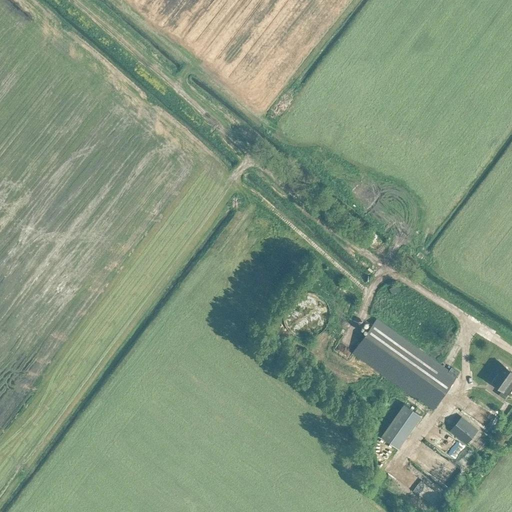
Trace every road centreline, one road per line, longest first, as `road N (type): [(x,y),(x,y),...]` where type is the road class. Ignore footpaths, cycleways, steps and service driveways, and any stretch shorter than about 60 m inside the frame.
road 1 (track): [(67,0),(340,239),(390,271)]
road 2 (unclassified): [(511,348),(390,271),(368,292)]
